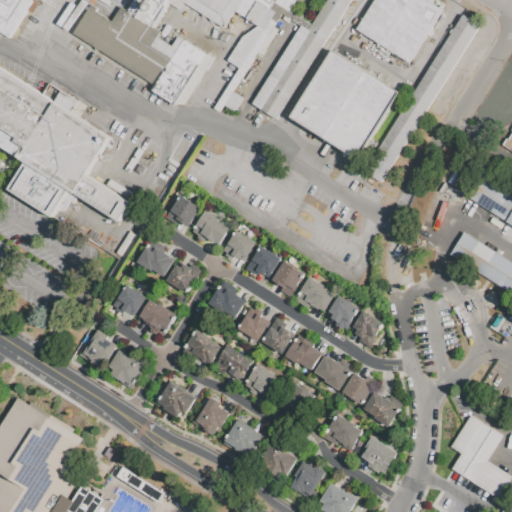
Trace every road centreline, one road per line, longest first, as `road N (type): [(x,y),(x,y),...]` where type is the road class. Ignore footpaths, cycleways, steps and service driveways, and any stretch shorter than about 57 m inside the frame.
road 1 (residential): [(403,504),(331,458),(299,420),(263,414),(116,325)]
road 2 (tertiary): [(277,511),(0,336)]
road 3 (residential): [(411,366),(371,361),(166,232)]
road 4 (residential): [(397,511),(422,461),(426,425),(393,287),(393,242)]
road 5 (residential): [(220,266),(126,416)]
